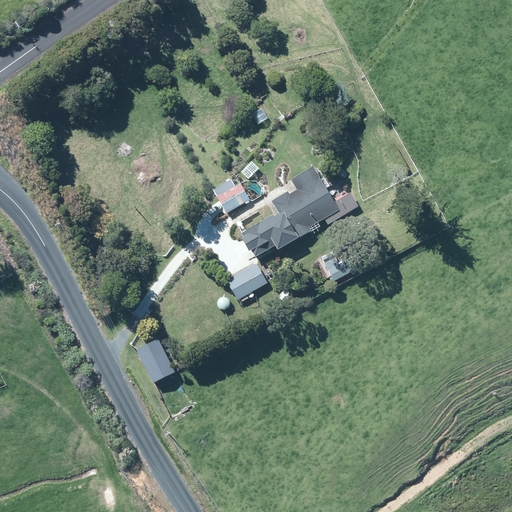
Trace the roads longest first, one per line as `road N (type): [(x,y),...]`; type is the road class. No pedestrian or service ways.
road 1 (unclassified): [(0,190),(40,237),(205,511)]
road 2 (unclassified): [(0,71),(99,0)]
